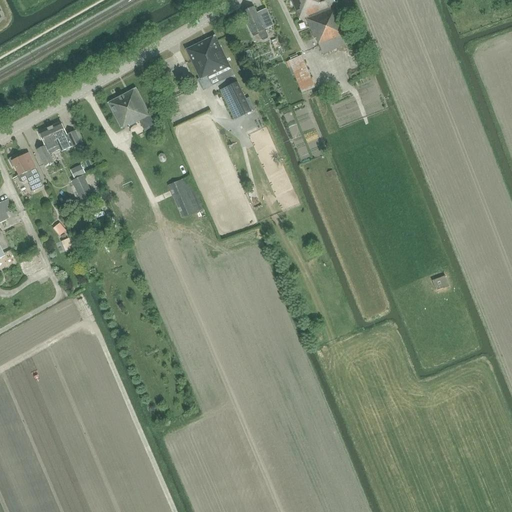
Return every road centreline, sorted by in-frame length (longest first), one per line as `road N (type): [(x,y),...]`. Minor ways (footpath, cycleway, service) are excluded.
road 1 (track): [(174,511),(96,329),(79,326),(0,370)]
road 2 (tertiary): [(0,137),(240,0)]
